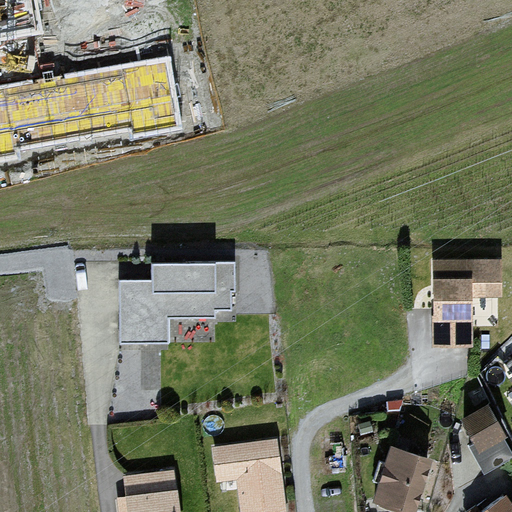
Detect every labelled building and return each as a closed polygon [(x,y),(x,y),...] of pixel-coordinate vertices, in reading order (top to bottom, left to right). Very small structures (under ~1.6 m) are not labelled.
[(0,87),(0,157),(16,155),(15,146),(132,127),(134,137),(180,129),(169,59),(0,87)] [(498,262),(428,263),(430,349),(470,350),(467,300),(499,300),(498,262)] [(237,265),(145,264),(145,283),(117,283),(119,345),(215,347),(217,326),(235,326),(237,265)] [(488,404),(463,418),(476,442),(480,450),(504,438),(506,437),(488,404)] [(480,450),(476,442),(469,446),(484,474),(511,458),(511,452),(504,438),(480,450)] [(284,511),(277,441),(209,448),(213,486),(220,485),(220,494),(235,494),(236,511),(284,511)] [(408,511),(427,463),(384,449),(364,503),(390,511),(408,511)] [(178,511),(175,472),(120,477),(121,499),(113,501),(114,511),(178,511)] [(501,497),(478,511),(511,511),(511,504),(508,507),(501,497)]
